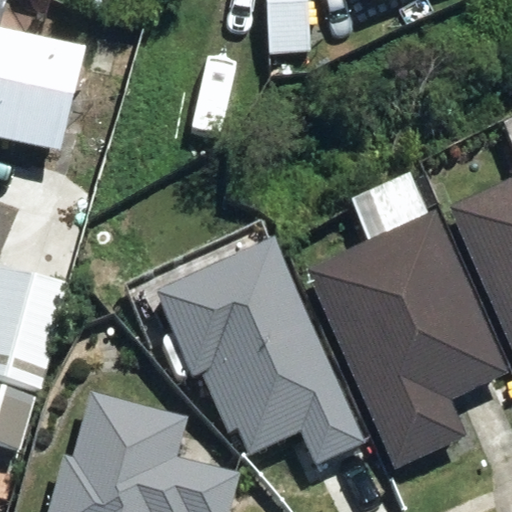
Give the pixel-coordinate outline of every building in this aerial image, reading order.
[(77,0),(106,10),(109,0),(77,0)] [(252,0),(256,63),(298,61),(294,0),(252,0)] [(354,0),(359,12),(389,0),(354,0)] [(0,138),(71,153),(93,50),(0,29),(0,138)] [(511,187),(442,219),(511,373),(511,187)] [(425,229),(299,286),(387,479),(455,448),(439,414),(497,388),(425,229)] [(357,449),(262,254),(144,311),(182,390),(196,383),(226,443),(231,441),(244,468),(293,445),(306,474),(357,449)] [(0,284),(0,379),(47,393),(77,288),(4,268),(0,284)] [(28,408),(0,401),(0,459),(16,463),(28,408)] [(178,430),(81,403),(63,469),(55,467),(42,511),(225,511),(232,486),(168,468),(178,430)]
